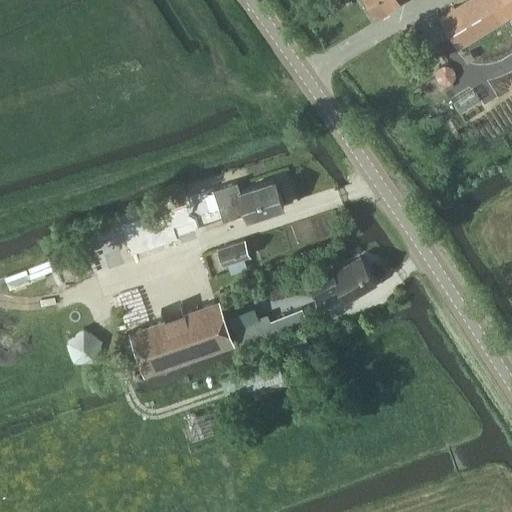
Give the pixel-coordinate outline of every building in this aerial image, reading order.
[(368,0),(379,18),(403,3),(401,0),(368,0)] [(511,0),(468,0),(440,17),(459,47),(511,14),(511,0)] [(470,49),(462,54),(466,61),(474,56),(470,49)] [(237,181),(213,188),(224,220),(247,212),(247,217),(283,205),(274,178),(240,190),(237,181)] [(126,221),(138,257),(197,237),(184,201),(126,221)] [(236,237),(212,245),(217,260),(241,251),(236,237)] [(329,270),(308,284),(317,300),(331,291),(335,297),(340,294),(346,303),(355,298),(358,302),(378,290),(363,267),(351,274),(348,268),(333,277),(329,270)] [(220,299),(129,331),(145,375),(235,343),(220,299)] [(302,306),(267,320),(274,338),(309,325),(302,306)] [(264,313),(246,320),(253,337),(270,330),(264,313)] [(278,358),(217,379),(226,406),(288,386),(278,358)]
